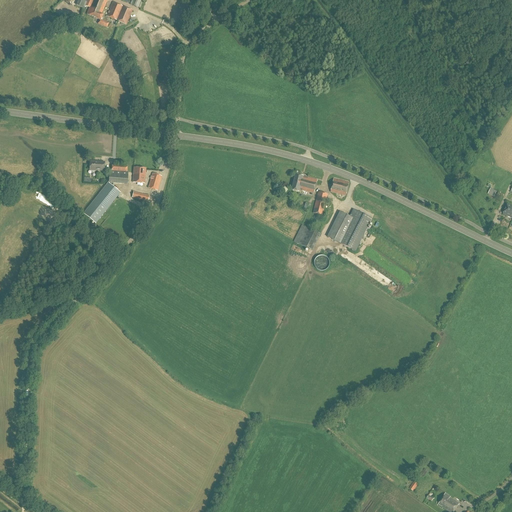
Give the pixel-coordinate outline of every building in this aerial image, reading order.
[(102,14),(108,0),(106,0),(78,0),(76,6),(84,9),(85,6),(90,8),(87,15),(99,20),(97,24),(107,28),(109,23),(101,20),(103,15),(102,14)] [(138,8),(141,0),(132,0),(130,5),(138,8)] [(126,25),(132,11),(113,2),(107,17),(126,25)] [(104,171),(105,163),(90,161),(90,170),(104,171)] [(127,172),(127,166),(112,165),(112,171),(110,171),(109,183),(127,185),(128,173),(127,172)] [(145,178),(145,175),(146,169),(134,168),(133,183),(144,184),(145,178)] [(152,176),(151,178),(148,189),(157,191),(162,177),(152,174),(152,176)] [(300,176),(295,175),(291,190),(299,192),(299,191),(300,191),(300,190),(314,194),(317,180),(302,176),(300,175),(300,176)] [(346,196),(349,183),(333,179),(330,192),(346,196)] [(95,224),(120,193),(108,183),(84,214),(95,224)] [(148,202),(149,196),(133,192),(132,198),(148,202)] [(322,216),(327,195),(318,192),(313,213),(322,216)] [(511,218),(511,206),(507,204),(503,214),(511,218)] [(371,219),(353,210),(349,217),(340,212),(327,237),(355,251),(371,219)] [(312,251),(320,234),(302,225),(293,242),(312,251)] [(390,251),(388,254),(396,259),(398,256),(390,251)] [(328,264),(328,262),(328,260),(327,259),(326,258),(324,257),(323,256),(321,256),(320,256),(318,256),(317,257),(316,257),(315,258),(314,260),(313,261),(313,263),(313,264),(313,265),(314,266),(314,268),(315,269),(316,270),(317,270),(319,271),(320,271),(322,271),(323,271),(325,270),(326,269),(327,268),(328,267),(328,265),(328,264)] [(413,492),(418,484),(414,482),(409,489),(413,492)] [(449,511),(453,511),(459,504),(450,498),(450,497),(445,494),(438,505),(449,511)]
